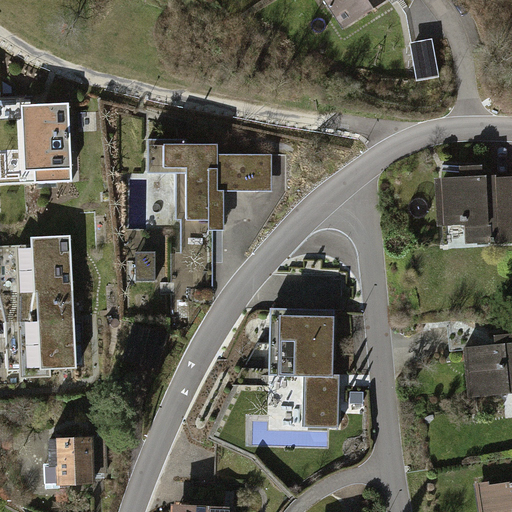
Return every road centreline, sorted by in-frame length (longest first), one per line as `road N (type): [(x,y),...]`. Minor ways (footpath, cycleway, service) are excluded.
road 1 (residential): [(131,511),(217,319),(272,247),(324,198)]
road 2 (residential): [(324,198),(354,222),(371,260),(400,511)]
road 3 (residential): [(324,198),(404,144),(468,127)]
road 4 (residential): [(468,127),(452,20),(436,0)]
